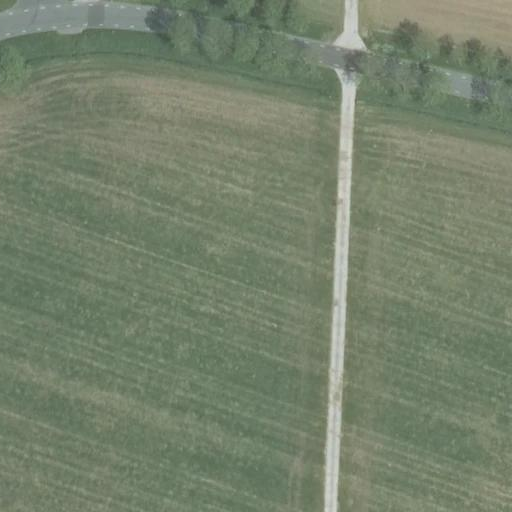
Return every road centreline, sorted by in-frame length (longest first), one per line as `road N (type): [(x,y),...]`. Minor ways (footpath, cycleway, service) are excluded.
road 1 (tertiary): [(511,98),(194,27),(83,16),(0,28)]
road 2 (track): [(349,0),(328,511)]
